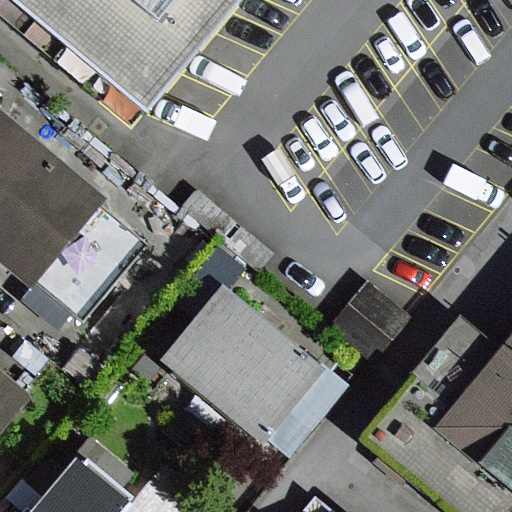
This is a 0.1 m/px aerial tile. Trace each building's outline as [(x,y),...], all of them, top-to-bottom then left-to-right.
[(0,0),(0,13),(135,127),(241,0),(0,0)] [(140,249),(0,134),(0,276),(24,295),(32,285),(79,323),(140,249)] [(361,289),(325,332),(369,368),(405,325),(361,289)] [(318,379),(217,295),(152,374),(253,457),(264,444),(318,379)] [(511,511),(511,343),(426,449),(504,511),(511,511)] [(318,379),(264,444),(286,462),(346,390),(324,372),(318,379)] [(0,437),(25,406),(0,386),(0,437)] [(159,470),(125,511),(191,511),(200,501),(159,470)] [(114,511),(69,474),(36,511),(114,511)] [(332,511),(315,497),(302,511),(332,511)]
